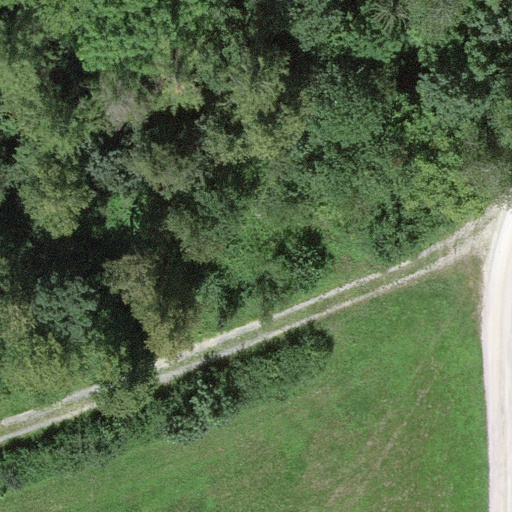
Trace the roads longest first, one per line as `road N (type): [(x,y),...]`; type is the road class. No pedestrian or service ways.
road 1 (track): [(510,221),(404,274),(0,431)]
road 2 (track): [(504,511),(488,317),(511,217)]
